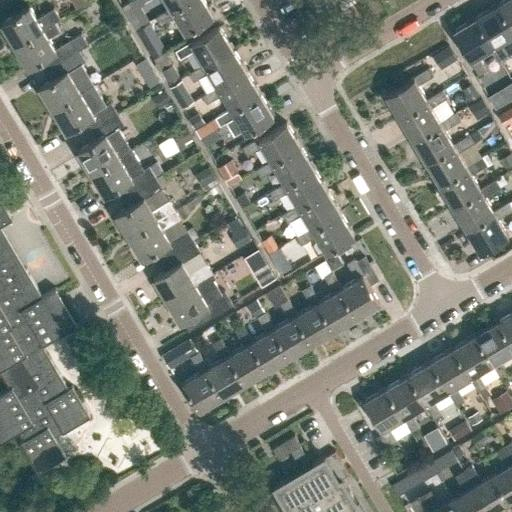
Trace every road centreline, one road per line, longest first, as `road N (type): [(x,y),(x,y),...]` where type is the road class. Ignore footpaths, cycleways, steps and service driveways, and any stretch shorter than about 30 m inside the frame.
road 1 (residential): [(0,112),(202,451)]
road 2 (residential): [(309,78),(442,306)]
road 3 (residential): [(311,386),(442,306)]
road 4 (residential): [(309,78),(439,0)]
road 5 (residential): [(385,511),(311,386)]
road 6 (residential): [(202,451),(311,386)]
